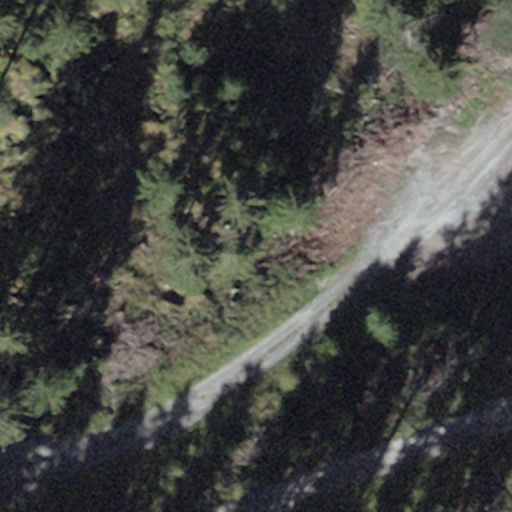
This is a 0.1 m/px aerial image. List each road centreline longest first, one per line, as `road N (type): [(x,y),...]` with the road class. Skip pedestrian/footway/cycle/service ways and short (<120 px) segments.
road 1 (track): [(511,118),(267,361),(0,467)]
road 2 (track): [(250,511),(511,405)]
